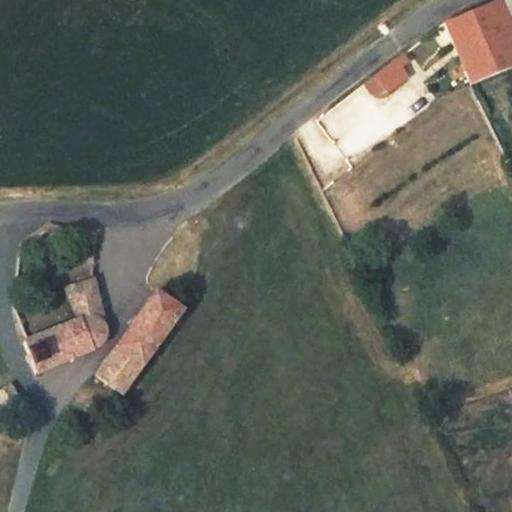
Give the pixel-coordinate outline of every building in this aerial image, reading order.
[(482,84),(511,72),(511,5),(457,24),(482,84)] [(408,63),(369,94),(374,102),(392,99),(411,84),(405,75),(412,69),(408,63)] [(391,221),(490,169),(467,124),(404,156),(409,165),(372,187),(391,221)] [(78,316),(25,332),(36,368),(90,352),(100,334),(88,280),(71,285),(78,316)] [(179,306),(179,301),(156,287),(98,371),(123,389),(179,306)] [(18,383),(0,388),(0,400),(4,414),(25,408),(18,383)]
